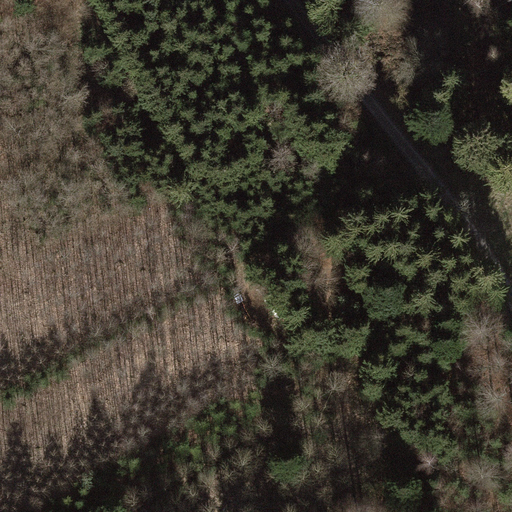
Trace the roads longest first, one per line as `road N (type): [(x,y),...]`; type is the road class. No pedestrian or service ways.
road 1 (track): [(92,0),(319,385)]
road 2 (track): [(511,300),(463,222),(291,0)]
road 3 (track): [(249,272),(299,247),(322,246),(443,297),(511,310)]
